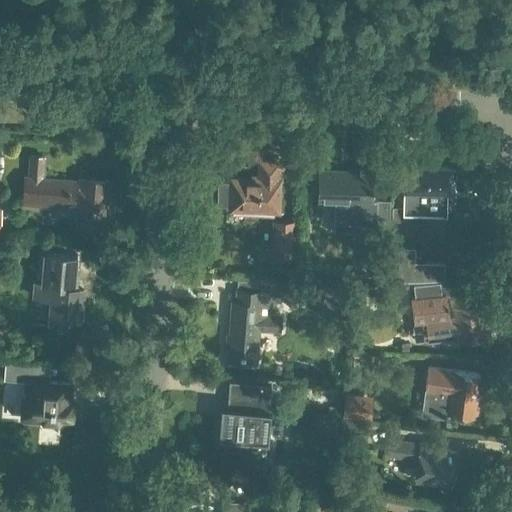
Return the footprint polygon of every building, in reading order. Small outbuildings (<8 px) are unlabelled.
[(82,213),(81,226),(106,228),(110,182),(80,179),(80,183),(42,180),(44,158),(31,157),(29,179),(24,179),(22,206),(77,210),(77,213),(82,213)] [(217,209),(229,209),(229,212),(278,213),(278,181),(277,181),(278,163),(259,163),(258,181),(230,180),(230,184),(218,184),(217,209)] [(319,202),(334,203),(333,227),(359,227),(359,224),(390,224),(390,200),(372,199),(372,190),(373,190),(373,187),(372,187),(372,166),(354,165),(354,173),(320,172),(320,171),(319,171),(318,203),(319,203),(319,202)] [(425,223),(425,215),(454,216),(456,171),(448,170),(448,167),(404,166),(402,223),(425,223)] [(274,224),(273,256),(293,257),(294,225),(274,224)] [(415,249),(401,249),(390,248),(390,282),(401,282),(425,282),(425,268),(415,268),(415,249)] [(67,327),(68,317),(80,318),(82,286),(74,286),(77,256),(45,253),(45,254),(38,253),(35,298),(52,299),(49,325),(67,327)] [(377,281),(387,282),(387,267),(378,267),(377,281)] [(258,292),(271,293),(271,282),(271,281),(238,278),(238,280),(237,291),(258,292)] [(236,304),(233,303),(227,363),(255,365),(258,330),(279,332),(281,313),(269,312),(271,293),(237,291),(236,304)] [(476,294),(450,297),(412,301),(415,324),(426,323),(428,342),(458,338),(459,342),(485,339),(485,337),(490,336),(489,324),(483,324),(481,305),(477,305),(476,294)] [(70,387),(70,383),(36,380),(37,364),(5,362),(4,380),(29,381),(27,396),(24,396),(22,420),(71,423),(71,421),(73,399),(69,399),(70,395),(69,395),(69,387),(70,387)] [(445,415),(474,419),(475,416),(477,416),(479,405),(477,405),(481,375),(428,367),(424,390),(449,394),(445,415)] [(221,408),(220,419),(219,424),(218,440),(222,440),(220,460),(264,463),(264,462),(253,460),(254,442),(265,443),(266,427),(269,427),(270,412),(268,412),(270,387),(271,385),(256,384),(229,382),(227,409),(221,408)] [(344,395),(342,418),(369,421),(371,397),(344,395)] [(342,420),(340,433),(362,435),(364,422),(342,420)] [(411,459),(411,461),(418,462),(415,479),(450,483),(454,453),(447,452),(448,448),(420,444),(420,445),(389,441),(387,455),(411,459)] [(326,487),(321,509),(334,511),(365,511),(369,497),(326,487)]
